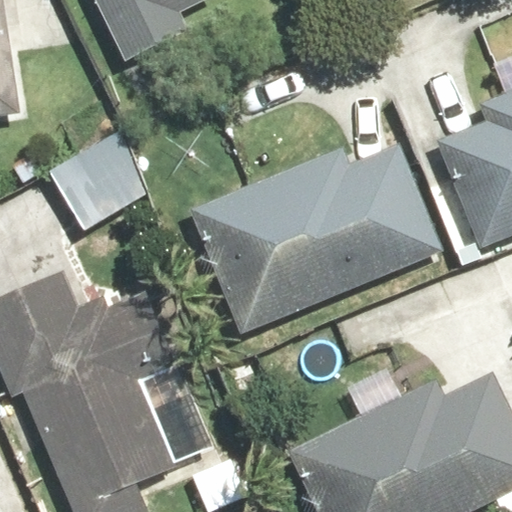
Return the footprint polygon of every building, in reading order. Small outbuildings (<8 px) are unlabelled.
[(87,0),(119,66),(182,36),(173,17),(207,0),(87,0)] [(0,119),(14,118),(0,21),(0,119)] [(431,148),(475,252),(511,236),(511,92),(473,109),(480,127),(431,148)] [(183,215),(235,338),(440,254),(395,146),(344,167),(337,151),(183,215)] [(58,275),(0,298),(0,387),(5,401),(19,395),(66,511),(138,511),(129,488),(170,471),(133,381),(169,366),(140,295),(103,310),(99,299),(73,310),(58,275)] [(282,456),(309,511),(471,511),(492,502),(496,511),(511,511),(511,429),(486,376),(440,399),(432,383),(282,456)]
